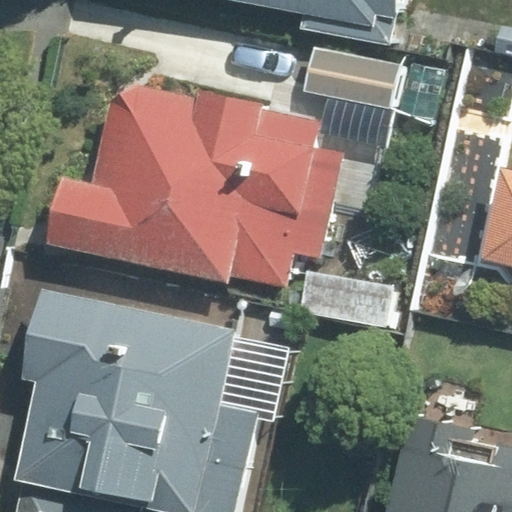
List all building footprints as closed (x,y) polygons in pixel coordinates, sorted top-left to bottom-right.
[(186,0),(400,34),(405,0),(186,0)] [(320,55),(314,100),(406,113),(412,67),(320,55)] [(322,128),(131,84),(106,193),(72,186),(57,249),(240,291),(242,282),(293,294),(302,259),(319,263),(343,159),(316,153),(322,128)] [(511,97),(486,284),(511,287),(511,97)] [(245,336),(48,299),(31,388),(40,389),(20,492),(29,493),(25,511),(93,511),(94,506),(128,511),(243,511),(261,418),(230,412),(245,336)] [(511,511),(511,468),(458,458),(464,428),(415,418),(395,511),(511,511)]
